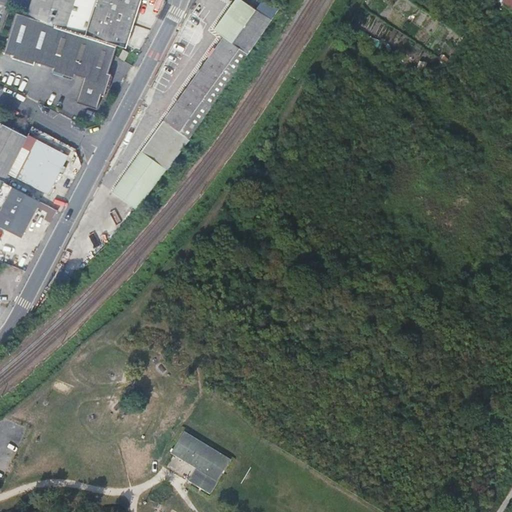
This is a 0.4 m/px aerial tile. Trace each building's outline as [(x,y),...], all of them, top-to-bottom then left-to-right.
[(30,0),(25,17),(83,35),(94,0),(30,0)] [(138,0),(94,0),(83,35),(115,45),(119,46),(123,48),(138,0)] [(511,0),(503,0),(502,1),(511,8),(511,0)] [(169,169),(251,53),(246,50),(264,24),(233,3),(215,28),(226,36),(111,188),(135,206),(165,166),(169,169)] [(25,17),(14,13),(2,52),(11,55),(10,59),(32,65),(33,63),(51,68),(50,72),(71,78),(72,75),(81,78),(73,103),(94,109),(99,95),(102,95),(108,74),(106,73),(115,45),(83,35),(25,17)] [(117,59),(123,62),(127,54),(121,51),(117,59)] [(21,146),(26,136),(0,123),(0,179),(3,180),(6,173),(21,146)] [(58,172),(62,166),(65,160),(63,154),(36,140),(30,151),(16,178),(47,195),(58,172)] [(16,178),(30,151),(21,146),(6,173),(16,178)] [(78,170),(80,165),(77,155),(71,166),(78,170)] [(12,188),(25,194),(28,187),(10,178),(6,185),(12,188)] [(37,208),(40,202),(25,194),(12,188),(0,211),(0,227),(21,238),(37,208)] [(46,212),(43,219),(51,222),(57,210),(40,202),(37,208),(46,212)] [(94,246),(100,243),(95,232),(89,235),(94,246)] [(236,462),(189,432),(176,453),(202,469),(194,482),(215,495),(236,462)]
